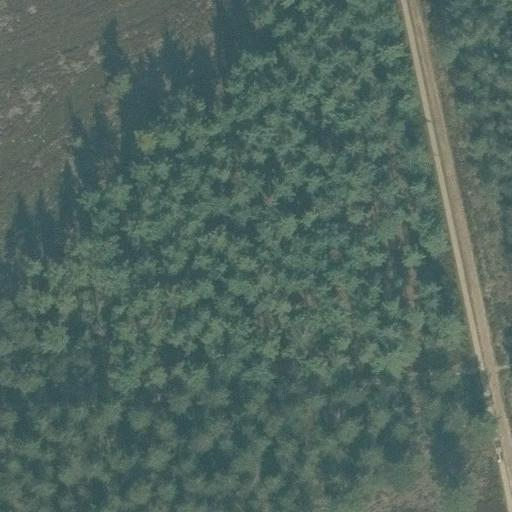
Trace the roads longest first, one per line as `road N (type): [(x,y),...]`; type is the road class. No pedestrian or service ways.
road 1 (track): [(495,367),(0,405)]
road 2 (track): [(416,0),(511,446)]
